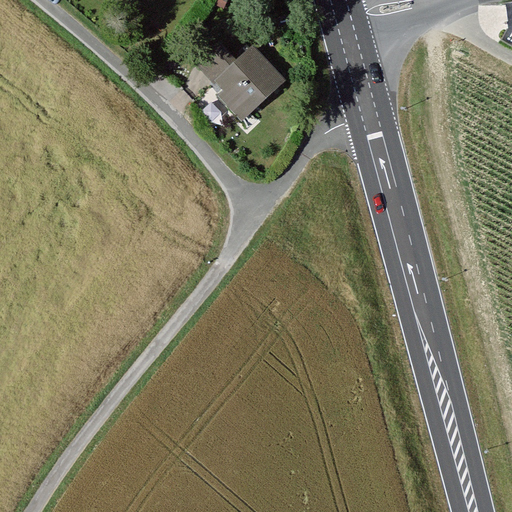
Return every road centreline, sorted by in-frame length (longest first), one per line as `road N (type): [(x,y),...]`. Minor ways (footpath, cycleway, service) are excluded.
road 1 (residential): [(42,0),(158,102),(261,210),(329,130),(371,116)]
road 2 (secondary): [(473,511),(371,116)]
road 3 (track): [(34,511),(261,210)]
